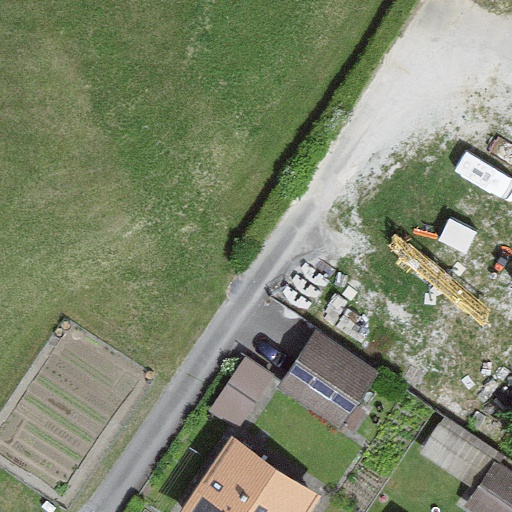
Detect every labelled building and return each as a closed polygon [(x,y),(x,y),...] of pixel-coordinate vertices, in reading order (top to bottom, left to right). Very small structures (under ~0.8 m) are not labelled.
[(371,374),(311,332),(270,391),(330,433),(371,374)] [(210,405),(235,420),(264,371),(239,356),(210,405)] [(488,448),(438,420),(417,456),(466,484),(488,448)] [(174,511),(305,511),(319,491),(227,431),(174,511)] [(511,511),(511,479),(487,464),(462,505),(473,511),(511,511)]
